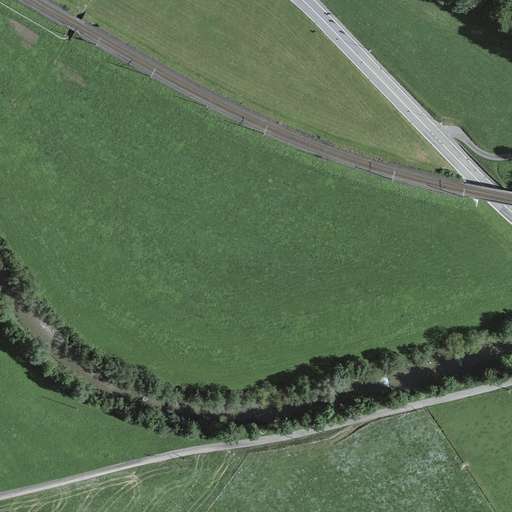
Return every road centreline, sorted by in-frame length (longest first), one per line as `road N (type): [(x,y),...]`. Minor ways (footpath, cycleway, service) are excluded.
road 1 (track): [(511,381),(0,496)]
road 2 (primary): [(511,212),(302,0)]
